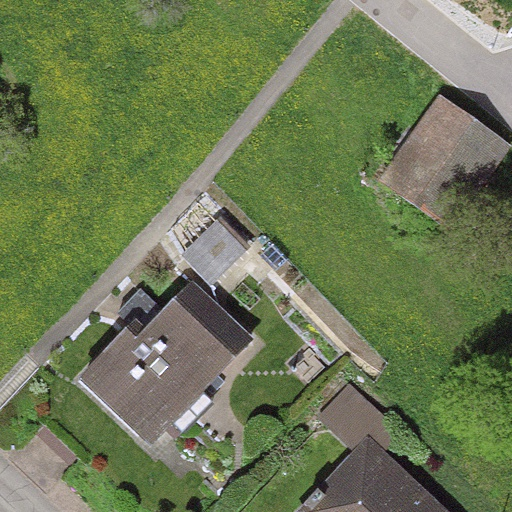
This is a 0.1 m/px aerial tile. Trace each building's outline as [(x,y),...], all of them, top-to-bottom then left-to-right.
[(511,146),(441,96),(379,184),(451,234),(511,147),(511,146)] [(217,220),(182,254),(211,285),(247,251),(217,220)] [(178,275),(77,377),(151,450),(253,348),(178,275)] [(404,432),(351,382),(318,417),(353,452),(367,437),(385,454),(404,432)] [(353,452),(295,511),(446,511),(385,454),(367,437),(353,452)]
